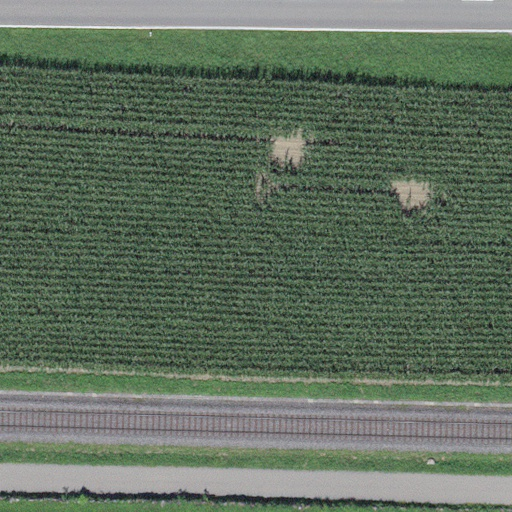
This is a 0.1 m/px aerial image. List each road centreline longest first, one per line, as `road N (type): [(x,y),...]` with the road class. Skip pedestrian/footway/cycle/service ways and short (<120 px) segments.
road 1 (track): [(0,480),(511,493)]
road 2 (primary): [(389,0),(511,1)]
